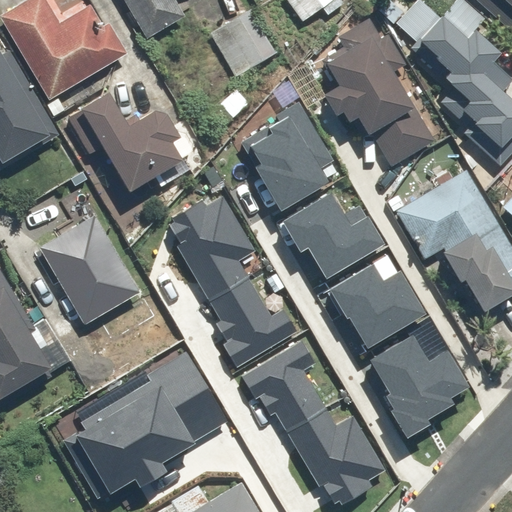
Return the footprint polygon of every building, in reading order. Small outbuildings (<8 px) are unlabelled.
[(49,0),(22,0),(0,13),(49,98),(129,52),(111,21),(104,24),(91,2),(61,19),(49,0)] [(126,0),(148,37),(186,14),(177,0),(126,0)] [(289,0),(303,20),(331,0),(289,0)] [(413,37),(406,45),(447,80),(434,95),(462,118),(455,126),(499,163),(511,148),(511,98),(497,86),(508,73),(484,53),(491,44),(467,24),(478,11),(464,0),(448,0),(439,11),(426,0),(409,0),(393,19),(413,37)] [(511,0),(482,0),(511,26),(511,0)] [(252,7),(211,31),(237,75),(278,51),(252,7)] [(385,34),(373,15),(339,35),(345,45),(323,57),(338,84),(324,92),(337,114),(344,110),(349,120),(359,114),(370,132),(373,130),(392,163),(435,138),(395,70),(407,63),(389,32),(385,34)] [(0,154),(3,160),(35,141),(38,146),(60,133),(9,48),(3,52),(0,47),(0,154)] [(110,89),(81,105),(131,189),(184,157),(173,139),(181,133),(167,111),(155,108),(130,123),(110,89)] [(279,116),(240,137),(277,204),(339,170),(299,96),(275,108),(279,116)] [(503,205),(511,212),(511,156),(498,172),(501,175),(492,185),(508,199),(503,205)] [(511,292),(511,243),(467,168),(397,209),(426,257),(443,247),(462,279),(466,277),(485,309),(511,292)] [(328,187),(279,215),(296,244),(303,240),(323,276),(385,241),(358,194),(338,205),(328,187)] [(200,196),(164,216),(207,292),(245,270),(236,253),(253,243),(222,190),(203,201),(200,196)] [(141,290),(96,213),(40,246),(85,323),(141,290)] [(368,255),(320,282),(337,311),(343,308),(364,343),(425,308),(398,261),(378,272),(368,255)] [(34,324),(0,266),(0,405),(61,370),(59,366),(71,359),(47,317),(34,324)] [(245,270),(207,292),(221,315),(216,317),(239,357),(294,326),(281,303),(268,310),(245,270)] [(406,327),(364,351),(386,388),(383,393),(404,429),(425,417),(421,411),(446,396),(441,388),(461,376),(442,346),(424,357),(406,327)] [(272,403),(286,426),(323,404),(299,365),(312,357),(298,334),(244,367),(268,406),(272,403)] [(89,425),(67,438),(98,491),(130,473),(135,481),(164,463),(159,455),(229,415),(188,344),(145,369),(150,377),(84,415),(89,425)] [(286,426),(330,501),(366,480),(363,475),(382,464),(351,411),(334,421),(323,404),(286,426)] [(260,511),(242,480),(209,500),(199,483),(171,499),(178,511),(260,511)]
